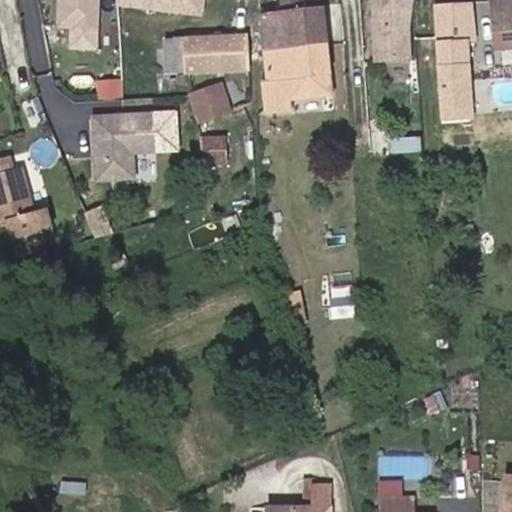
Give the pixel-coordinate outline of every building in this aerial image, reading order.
[(115,0),(48,0),(49,2),(114,12),(115,0)] [(115,0),(114,12),(198,24),(200,0),(115,0)] [(261,61),(324,52),(318,0),(304,0),(278,3),(278,8),(278,15),(279,21),(257,24),(261,61)] [(404,36),(410,7),(385,3),(372,5),(375,70),(405,66),(404,36)] [(511,6),(491,8),(496,58),(511,55),(511,6)] [(470,12),(436,13),(437,52),(473,50),(470,12)] [(245,44),(182,46),(182,81),(244,80),(245,63),(245,44)] [(162,81),(182,81),(182,46),(160,46),(162,81)] [(324,52),(261,61),(265,90),(259,91),(262,120),(287,118),(288,109),(331,104),(324,52)] [(217,98),(184,105),(193,133),(224,124),(217,98)] [(147,123),(86,126),(89,189),(126,188),(125,162),(148,161),(147,123)] [(203,133),(201,160),(226,161),(228,135),(203,133)] [(42,231),(36,211),(24,214),(11,169),(1,170),(0,165),(0,235),(3,243),(42,231)] [(107,237),(95,210),(78,216),(90,241),(107,237)] [(427,455),(384,454),(383,475),(426,476),(427,455)] [(511,511),(511,494),(495,494),(494,511),(511,511)] [(388,511),(388,495),(370,495),(370,511),(388,511)]
